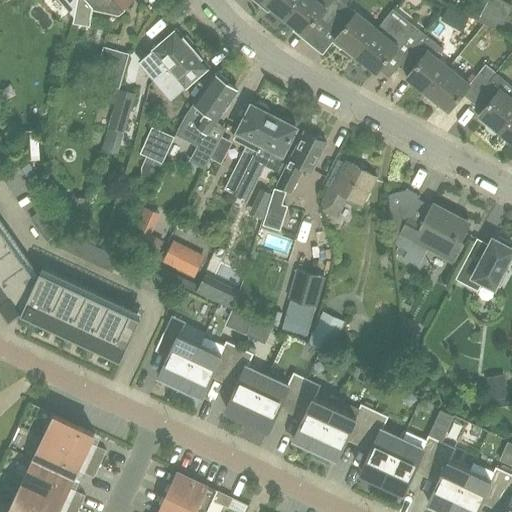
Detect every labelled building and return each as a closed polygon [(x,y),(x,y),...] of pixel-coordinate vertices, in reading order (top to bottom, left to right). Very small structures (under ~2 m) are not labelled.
[(60,0),(74,17),(78,0),(60,0)] [(78,0),(74,17),(73,23),(90,26),(93,9),(119,14),(124,10),(122,8),(130,0),(78,0)] [(263,0),(285,17),(299,0),(263,0)] [(299,0),(285,17),(306,34),(320,17),(330,26),(344,9),(347,4),(350,0),(299,0)] [(488,0),(488,1),(479,20),(489,26),(502,0),(488,0)] [(511,4),(503,0),(502,0),(489,26),(499,31),(511,7),(511,4)] [(344,9),(330,26),(340,33),(336,38),(344,45),(357,56),(379,28),(359,12),(358,13),(347,4),(344,9)] [(447,23),(454,10),(449,7),(441,20),(447,23)] [(379,28),(357,56),(377,72),(379,69),(390,77),(401,63),(401,64),(419,42),(425,34),(410,22),(398,37),(402,41),(399,44),(379,28)] [(151,71),(158,79),(194,47),(192,45),(193,42),(187,36),(184,35),(178,28),(141,60),(151,71)] [(419,42),(401,64),(410,71),(407,76),(428,94),(450,66),(438,56),(444,49),(425,34),(419,42)] [(194,47),(158,79),(174,97),(210,65),(204,58),(204,55),(199,49),(196,49),(194,47)] [(115,104),(120,88),(129,53),(116,50),(102,100),(115,104)] [(470,83),(450,66),(428,94),(448,110),(462,93),(473,102),(496,72),(486,64),(470,83)] [(511,85),(496,72),(473,102),(482,109),(478,114),(488,122),(486,125),(486,128),(493,133),(496,133),(498,131),(500,132),(511,117),(511,85)] [(196,100),(188,112),(177,134),(196,143),(189,157),(204,165),(226,124),(218,119),(219,117),(238,89),(228,82),(230,79),(220,73),(218,75),(216,74),(198,101),(196,100)] [(120,88),(115,104),(103,149),(118,154),(136,93),(120,88)] [(236,138),(247,144),(225,188),(235,193),(258,150),(277,113),(269,109),(271,106),(259,100),(256,105),(253,103),(238,131),(239,132),(236,138)] [(235,193),(246,199),(267,155),(268,155),(272,148),(284,154),(298,126),(296,125),(297,124),(277,113),(258,150),(235,193)] [(511,117),(500,132),(511,141),(511,117)] [(175,136),(153,126),(141,153),(163,162),(175,136)] [(327,141),(305,130),(279,183),(291,189),(304,165),(312,170),(327,141)] [(38,144),(23,145),(24,160),(39,159),(38,144)] [(347,160),(323,205),(336,212),(343,199),(355,205),(361,202),(364,203),(378,176),(347,160)] [(421,223),(408,215),(420,195),(406,188),(405,190),(391,193),(392,231),(398,234),(394,243),(408,251),(415,238),(452,258),(470,225),(432,204),(421,223)] [(71,195),(64,221),(82,225),(88,199),(71,195)] [(136,234),(154,238),(160,209),(142,205),(136,234)] [(21,312),(99,349),(122,359),(142,317),(41,270),(37,279),(0,226),(0,304),(11,297),(21,312)] [(113,271),(120,256),(63,230),(56,245),(113,271)] [(466,258),(456,278),(479,290),(483,281),(495,288),(497,284),(500,286),(507,272),(504,270),(511,255),(511,247),(511,245),(511,242),(499,236),(497,239),(493,237),(479,264),(466,258)] [(163,240),(155,237),(150,248),(158,252),(163,240)] [(163,262),(196,277),(207,254),(173,239),(163,262)] [(317,306),(326,277),(299,269),(290,298),(291,299),(282,329),(307,336),(316,306),(317,306)] [(229,305),(235,290),(204,278),(198,292),(229,305)] [(232,310),(226,325),(266,342),(272,328),(232,310)] [(282,313),(273,311),(269,324),(278,327),(282,313)] [(309,344),(330,354),(344,320),(323,311),(309,344)] [(165,364),(159,377),(180,387),(201,343),(181,334),(186,323),(186,322),(172,315),(159,343),(172,349),(169,356),(165,364)] [(201,343),(180,387),(202,397),(211,376),(215,369),(227,375),(240,347),(226,340),(224,345),(204,336),(201,343)] [(240,380),(226,408),(248,418),(268,375),(248,366),(254,353),(240,347),(227,375),(240,380)] [(268,375),(248,418),(269,428),(282,400),(295,406),(308,378),(294,372),(288,384),(268,375)] [(495,374),(485,377),(493,408),(503,406),(495,374)] [(307,412),(294,440),(315,450),(336,406),(316,397),(321,385),(308,378),(295,406),(307,412)] [(336,406),(315,450),(337,460),(346,439),(350,432),(362,438),(375,410),(361,403),(359,408),(339,399),(336,406)] [(374,443),(361,471),(383,481),(403,438),(383,429),(389,416),(375,410),(362,438),(374,443)] [(45,436),(101,463),(107,449),(91,442),(95,432),(55,413),(45,436)] [(403,438),(383,481),(404,491),(414,471),(417,464),(429,469),(442,441),(429,435),(426,440),(406,431),(403,438)] [(45,436),(34,459),(74,477),(78,468),(94,476),(101,463),(45,436)] [(442,475),(429,503),(447,511),(450,511),(470,470),(450,460),(456,448),(442,441),(429,469),(442,475)] [(501,460),(511,464),(511,463),(511,444),(507,443),(501,460)] [(74,477),(34,459),(24,481),(80,508),(86,494),(70,487),(74,477)] [(470,470),(450,511),(476,511),(481,502),(484,495),(497,501),(510,473),(496,467),(494,471),(474,462),(470,470)] [(234,497),(179,471),(168,494),(205,511),(207,511),(214,500),(229,507),(234,497)] [(509,507),(506,511),(511,511),(511,474),(510,473),(497,501),(509,507)] [(77,511),(80,508),(24,481),(13,504),(30,511),(77,511)] [(205,511),(168,494),(159,511),(205,511)]
